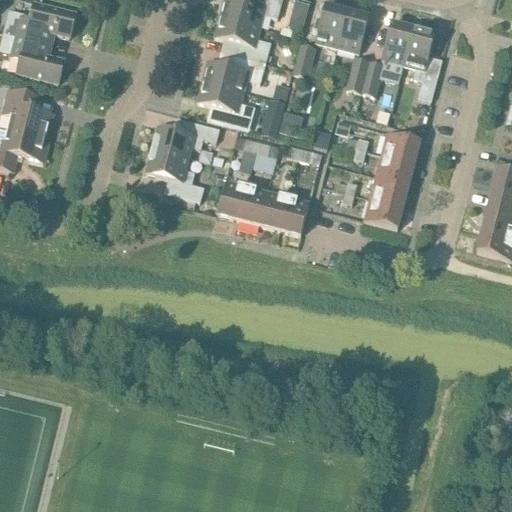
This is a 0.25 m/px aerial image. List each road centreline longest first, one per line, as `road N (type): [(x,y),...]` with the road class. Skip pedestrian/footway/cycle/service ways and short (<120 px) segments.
road 1 (residential): [(307,235),(415,262),(441,252),(483,51),(461,0)]
road 2 (residential): [(0,213),(53,227),(89,210),(111,122),(144,81),(164,0)]
